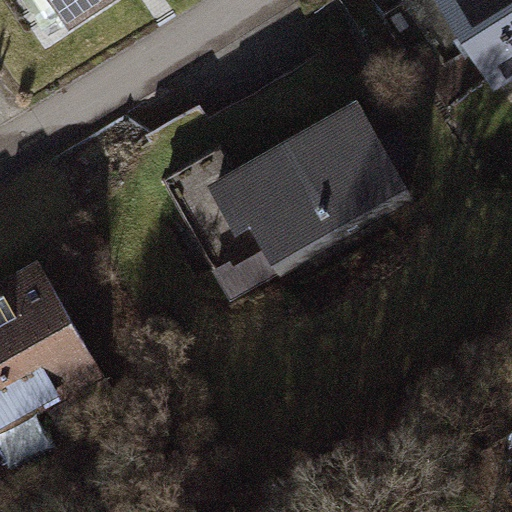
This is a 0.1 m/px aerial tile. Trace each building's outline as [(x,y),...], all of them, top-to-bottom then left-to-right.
[(61,0),(79,29),(125,0),(61,0)] [(511,0),(448,0),(498,85),(511,76),(511,0)] [(439,80),(456,105),(489,83),(472,58),(439,80)] [(415,195),(361,105),(236,180),(218,151),(161,185),(233,304),(415,195)] [(42,264),(0,287),(0,434),(104,376),(42,264)]
